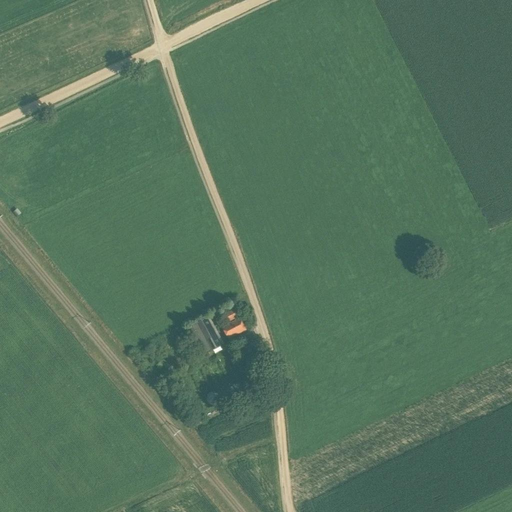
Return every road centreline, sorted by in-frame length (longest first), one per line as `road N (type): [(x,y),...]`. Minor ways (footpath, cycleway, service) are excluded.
road 1 (track): [(163,47),(275,362),(291,511)]
road 2 (track): [(113,511),(243,447),(281,439)]
road 3 (track): [(0,124),(163,47)]
